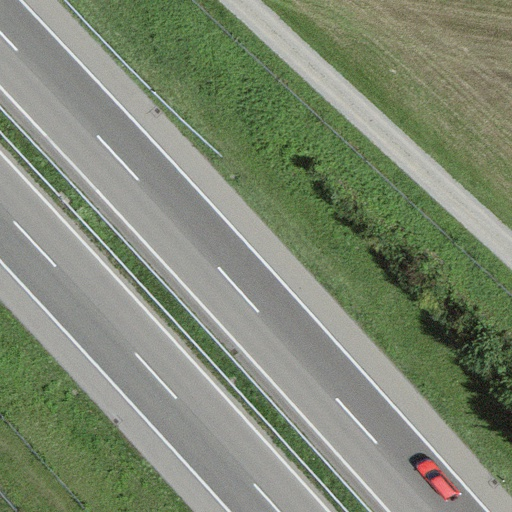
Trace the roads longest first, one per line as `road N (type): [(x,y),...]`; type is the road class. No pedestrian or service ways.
road 1 (motorway): [(439,511),(0,30)]
road 2 (motorway): [(0,207),(279,511)]
road 3 (track): [(511,252),(241,0)]
